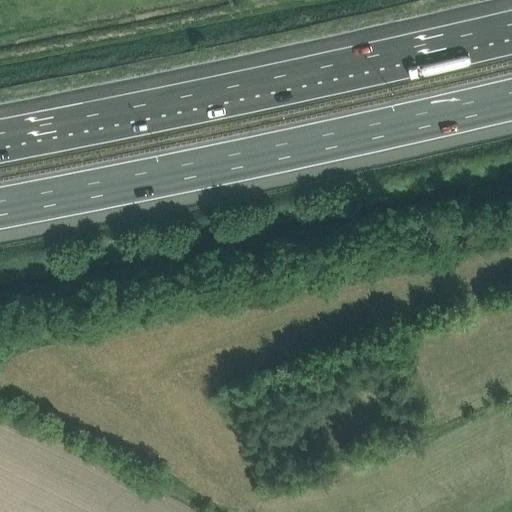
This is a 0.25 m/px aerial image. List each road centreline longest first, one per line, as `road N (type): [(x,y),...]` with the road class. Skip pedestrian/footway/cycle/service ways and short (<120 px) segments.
road 1 (motorway): [(511,37),(0,145)]
road 2 (motorway): [(0,213),(511,105)]
